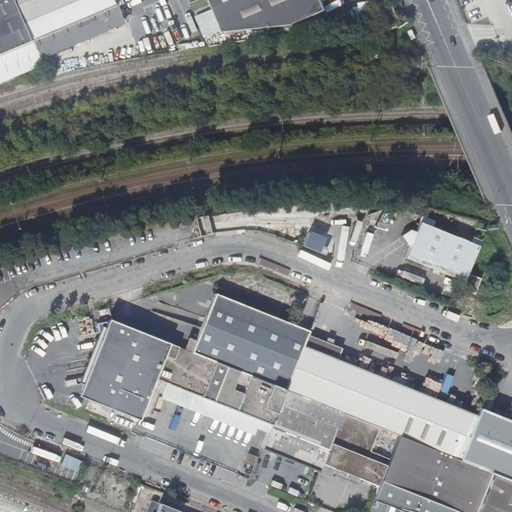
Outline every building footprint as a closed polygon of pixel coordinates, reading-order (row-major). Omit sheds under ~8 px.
[(0,0),(0,58),(37,43),(18,0),(0,0)] [(18,0),(37,43),(44,61),(126,25),(119,9),(123,7),(120,0),(18,0)] [(210,0),(225,33),(294,25),(325,12),(320,0),(210,0)] [(392,3),(390,0),(375,0),(374,0),(378,9),(392,3)] [(403,26),(394,7),(383,12),(391,31),(403,26)] [(44,61),(37,43),(0,58),(0,82),(41,63),(44,61)] [(41,63),(0,82),(0,86),(43,67),(41,63)] [(283,215),(258,214),(258,225),(283,226),(283,215)] [(467,271),(480,240),(472,237),(470,242),(419,223),(406,257),(463,281),(467,271)] [(297,227),(295,233),(319,243),(322,237),(297,227)] [(467,282),(461,298),(471,301),(477,286),(467,282)] [(284,389),(307,330),(216,293),(192,353),(284,389)] [(81,397),(137,418),(167,343),(112,321),(81,397)] [(310,332),(307,330),(284,389),(342,412),(398,435),(458,459),(476,413),(339,359),(332,376),(298,363),(309,335),(310,332)] [(332,376),(339,359),(344,349),(309,335),(298,363),(332,376)] [(271,422),(284,389),(192,353),(167,343),(137,418),(140,419),(152,389),(157,378),(260,418),(271,422)] [(256,428),(260,418),(157,378),(152,389),(256,428)] [(318,472),(342,412),(284,389),(271,422),(273,423),(261,450),(318,472)] [(511,417),(480,405),(476,413),(458,459),(488,471),(511,480),(511,417)] [(322,464),(377,486),(398,435),(342,412),(318,472),(319,472),(322,464)] [(471,511),(488,471),(458,459),(398,435),(377,486),(373,494),(410,509),(409,511),(471,511)] [(244,463),(253,466),(256,457),(247,453),(244,463)] [(511,511),(511,480),(488,471),(471,511),(511,511)] [(371,500),(401,511),(409,511),(410,509),(373,494),(371,500)]
